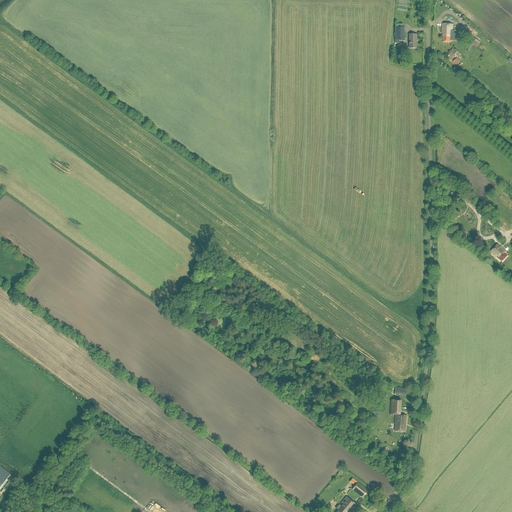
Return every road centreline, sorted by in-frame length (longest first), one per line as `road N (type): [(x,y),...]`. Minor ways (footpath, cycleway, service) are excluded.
road 1 (unclassified): [(372,511),(409,475),(432,304),(427,0)]
road 2 (track): [(431,218),(462,199),(498,229),(483,237),(479,222)]
